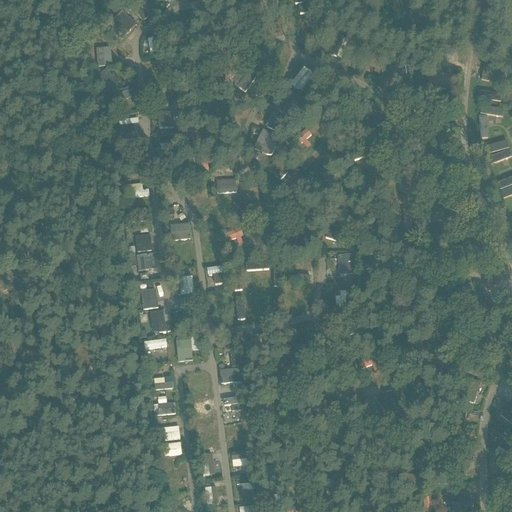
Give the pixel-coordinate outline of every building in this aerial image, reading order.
[(139,7),(147,18),(152,14),(144,3),(139,7)] [(105,29),(119,42),(135,26),(122,12),(105,29)] [(158,53),(156,38),(147,39),(149,54),(158,53)] [(96,49),(97,67),(112,67),(111,48),(96,49)] [(302,93),(315,75),(303,67),(290,85),(302,93)] [(109,70),(97,75),(106,94),(117,89),(109,70)] [(448,88),(448,74),(427,74),(427,88),(448,88)] [(131,90),(114,96),(117,104),(134,98),(131,90)] [(478,92),(477,99),(498,102),(499,94),(478,92)] [(373,103),(366,107),(374,121),(381,117),(373,103)] [(481,106),(479,114),(502,118),(503,111),(481,106)] [(175,129),(174,113),(158,114),(158,130),(175,129)] [(478,117),(479,140),(487,139),(486,116),(478,117)] [(120,143),(139,142),(138,120),(119,120),(120,143)] [(302,151),(310,146),(306,140),(311,137),(306,127),(292,135),(302,151)] [(262,130),(253,149),(270,157),(279,138),(262,130)] [(175,150),(175,137),(158,138),(159,151),(175,150)] [(490,165),(511,158),(506,140),(484,148),(490,165)] [(503,201),(509,199),(511,205),(511,204),(511,177),(496,183),(503,201)] [(218,180),(219,193),(236,193),(236,180),(218,180)] [(149,197),(148,184),(128,185),(129,198),(149,197)] [(170,226),(170,241),(190,240),(189,225),(170,226)] [(130,255),(151,254),(150,237),(134,237),(135,247),(129,248),(130,255)] [(153,256),(129,257),(130,267),(137,267),(137,271),(153,270),(153,256)] [(223,286),(222,267),(206,268),(207,286),(223,286)] [(287,269),(275,269),(274,282),(286,283),(287,269)] [(180,295),(193,295),(192,277),(179,278),(180,295)] [(156,284),(141,284),(142,310),(156,310),(156,284)] [(234,298),(235,321),(244,321),(243,298),(234,298)] [(150,312),(151,333),(165,332),(164,311),(150,312)] [(143,342),(143,351),(166,349),(166,340),(143,342)] [(176,341),(177,362),(192,361),(191,340),(176,341)] [(240,369),(220,370),(221,384),(241,383),(240,369)] [(173,390),(172,377),(154,379),(155,391),(173,390)] [(398,407),(397,392),(383,393),(383,408),(398,407)] [(175,403),(166,404),(166,394),(158,395),(158,405),(153,406),(154,416),(175,415),(175,403)] [(231,412),(239,412),(240,399),(224,398),(224,406),(231,406),(231,412)] [(495,435),(509,438),(511,425),(511,406),(502,404),(495,435)] [(159,442),(180,441),(179,427),(159,428),(159,442)] [(198,430),(198,447),(206,447),(206,451),(211,451),(211,430),(198,430)] [(163,445),(165,458),(182,455),(180,443),(163,445)] [(231,453),(232,469),(248,468),(247,460),(242,460),(241,453),(231,453)] [(202,476),(213,476),(212,454),(201,454),(202,476)] [(239,484),(241,491),(250,488),(246,477),(234,480),(236,485),(239,484)] [(217,505),(217,487),(205,487),(206,505),(217,505)] [(422,511),(431,511),(432,497),(423,496),(422,511)]
